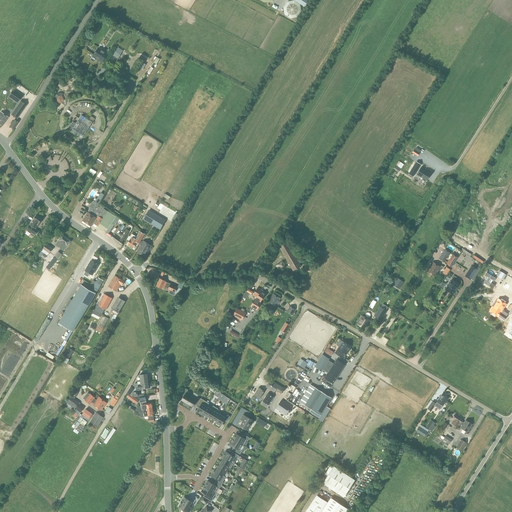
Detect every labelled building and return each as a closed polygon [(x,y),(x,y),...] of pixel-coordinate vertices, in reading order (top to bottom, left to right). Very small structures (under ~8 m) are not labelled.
[(274,0),(272,5),(281,9),(285,0),(274,0)] [(287,1),(283,7),(285,14),(291,18),(298,17),(302,12),(300,4),(294,0),(287,1)] [(108,54),(98,48),(92,57),(102,63),(108,54)] [(115,51),(109,60),(115,64),(121,55),(115,51)] [(17,103),(22,96),(13,89),(8,97),(17,103)] [(17,117),(26,104),(21,101),(12,114),(17,117)] [(0,124),(2,126),(8,117),(1,112),(0,112),(0,124)] [(14,130),(18,123),(14,121),(10,127),(14,130)] [(416,162),(409,173),(413,175),(420,164),(416,162)] [(420,166),(416,172),(423,177),(427,171),(420,166)] [(89,171),(87,174),(93,177),(94,175),(95,174),(96,172),(90,168),(89,170),(89,171)] [(389,179),(394,174),(390,171),(386,177),(389,179)] [(101,193),(95,201),(99,203),(104,195),(101,193)] [(143,199),(151,204),(153,199),(146,195),(143,199)] [(100,205),(96,202),(94,205),(95,206),(94,208),(92,207),(82,221),(91,226),(93,223),(108,233),(112,228),(109,227),(113,222),(120,227),(123,222),(103,209),(104,208),(100,205)] [(149,210),(143,219),(153,225),(156,221),(162,225),(165,220),(149,210)] [(38,225),(39,223),(42,218),(37,215),(33,220),(36,222),(36,223),(38,225)] [(122,240),(128,230),(124,227),(118,237),(122,240)] [(139,244),(145,234),(143,233),(144,232),(141,230),(140,232),(135,240),(133,239),(135,236),(132,234),(130,237),(129,236),(127,240),(130,241),(127,245),(133,248),(136,244),(135,243),(135,242),(139,244)] [(64,251),(70,241),(62,235),(55,245),(64,251)] [(145,257),(151,246),(143,241),(137,252),(145,257)] [(293,271),(301,266),(287,243),(279,247),(293,271)] [(44,248),(50,252),(53,249),(47,244),(44,248)] [(444,262),(450,253),(445,250),(439,259),(444,262)] [(58,259),(62,254),(58,252),(47,267),(49,269),(57,258),(58,259)] [(452,267),(458,258),(453,254),(446,264),(452,267)] [(86,271),(84,275),(88,277),(90,274),(92,275),(98,265),(91,260),(85,271),(86,271)] [(435,276),(441,267),(433,262),(427,271),(435,276)] [(478,268),(473,265),(465,276),(470,280),(478,268)] [(496,283),(480,276),(477,283),(488,288),(489,287),(501,292),(502,290),(511,294),(511,277),(505,275),(502,281),(498,279),(496,283)] [(122,285),(125,281),(115,276),(108,287),(117,291),(121,285),(122,285)] [(398,289),(403,282),(398,278),(393,285),(398,289)] [(182,289),(177,287),(165,282),(165,281),(160,279),(157,286),(162,288),(163,288),(165,289),(165,288),(168,289),(179,294),(182,289)] [(460,285),(452,280),(445,290),(453,296),(460,285)] [(251,290),(254,285),(251,284),(248,289),(247,288),(246,291),(243,297),(246,299),(249,293),(251,294),(252,291),(251,290)] [(73,332),(97,293),(91,289),(90,291),(82,286),(60,323),(73,332)] [(260,303),(261,301),(266,293),(258,288),(253,295),(257,298),(251,307),(256,310),(261,303),(260,303)] [(106,310),(112,299),(104,294),(99,304),(98,304),(92,313),(100,317),(105,309),(106,310)] [(278,304),(280,302),(279,301),(280,299),(273,294),(268,301),(276,306),(277,303),(278,304)] [(114,321),(117,315),(125,302),(118,297),(112,308),(113,309),(112,312),(115,314),(112,319),(114,321)] [(504,320),(506,316),(501,313),(507,304),(498,298),(489,311),(498,317),(504,320)] [(381,320),(389,307),(383,304),(375,316),(381,320)] [(249,320),(252,313),(250,312),(252,309),(249,307),(244,318),(249,320)] [(295,310),(290,307),(286,311),(291,315),(295,310)] [(245,314),(236,309),(233,316),(241,320),(245,314)] [(364,328),(369,320),(363,316),(358,324),(364,328)] [(286,323),(281,330),(286,333),(290,325),(286,323)] [(231,330),(229,334),(240,340),(242,336),(231,330)] [(343,358),(350,346),(343,341),(335,353),(343,358)] [(68,358),(73,350),(69,347),(64,356),(68,358)] [(330,356),(333,352),(326,347),(323,351),(330,356)] [(322,370),(329,359),(323,355),(316,366),(322,370)] [(333,383),(345,365),(336,360),(325,378),(324,381),(326,383),(328,380),(333,383)] [(309,371),(322,379),(326,375),(313,366),(309,371)] [(141,383),(149,382),(148,374),(140,375),(140,381),(138,382),(138,385),(141,385),(141,383)] [(281,394),(284,389),(271,380),(266,387),(274,392),(275,390),(281,394)] [(301,385),(299,390),(310,394),(312,390),(301,385)] [(259,399),(264,391),(258,387),(253,395),(259,399)] [(316,388),(305,405),(311,409),(310,412),(319,418),(331,398),(316,388)] [(187,391),(184,389),(181,394),(184,396),(180,402),(186,405),(191,395),(186,392),(187,391)] [(299,390),(296,394),(305,401),(308,396),(299,390)] [(75,408),(79,403),(74,399),(78,393),(75,391),(71,397),(67,402),(75,408)] [(96,400),(94,399),(95,398),(88,392),(83,399),(90,404),(92,402),(94,403),(93,404),(101,411),(107,403),(99,397),(96,400)] [(269,405),(274,397),(268,393),(263,401),(269,405)] [(133,396),(131,395),(129,394),(127,397),(136,404),(139,401),(133,396)] [(440,410),(448,398),(442,394),(436,404),(432,401),(427,408),(431,411),(434,406),(440,410)] [(197,399),(191,395),(186,405),(191,408),(195,403),(197,404),(201,399),(197,397),(197,399)] [(139,397),(140,407),(142,407),(142,409),(144,408),(152,407),(152,403),(143,404),(143,401),(147,401),(146,396),(139,397)] [(292,400),(302,407),(305,402),(295,396),(292,400)] [(114,397),(110,404),(113,406),(113,407),(118,400),(117,400),(115,398),(114,397)] [(203,401),(201,399),(197,404),(200,406),(197,412),(202,415),(203,413),(208,405),(203,402),(203,401)] [(286,416),(292,407),(281,400),(276,409),(286,416)] [(212,408),(208,405),(203,413),(208,415),(212,408)] [(217,411),(212,408),(208,415),(212,418),(217,411)] [(89,419),(93,413),(87,409),(83,415),(89,419)] [(221,413),(217,411),(212,418),(217,421),(221,413)] [(97,427),(103,417),(97,413),(90,422),(97,427)] [(227,417),(221,413),(217,421),(216,423),(221,426),(224,420),(227,422),(230,417),(227,415),(227,417)] [(250,419),(242,414),(240,418),(242,419),(239,425),(244,428),(250,419)] [(464,423),(461,421),(462,419),(454,415),(451,419),(453,420),(451,423),(458,427),(459,425),(462,426),(461,428),(467,432),(472,424),(466,420),(464,423)] [(435,423),(430,420),(426,427),(431,431),(435,423)] [(419,427),(417,431),(425,436),(428,431),(423,428),(422,429),(419,427)] [(247,440),(249,437),(243,434),(242,437),(236,433),(233,439),(242,444),(245,439),(247,440)] [(449,444),(451,440),(445,436),(444,438),(443,439),(447,442),(446,443),(449,444)] [(242,444),(233,439),(230,444),(235,448),(233,450),(239,454),(241,451),(239,450),(242,444)] [(467,443),(462,440),(457,448),(461,451),(467,443)] [(236,458),(238,455),(233,452),(231,454),(225,451),(222,456),(224,457),(232,462),(235,457),(236,458)] [(205,466),(208,459),(203,457),(199,464),(205,466)] [(232,462),(224,457),(222,462),(229,467),(232,462)] [(226,471),(229,467),(222,462),(219,467),(226,471)] [(355,480),(333,466),(327,476),(325,475),(320,482),(344,497),(355,480)] [(226,471),(219,467),(216,471),(224,476),(226,471)] [(220,481),(224,476),(216,471),(214,470),(211,475),(217,479),(215,481),(220,485),(222,482),(220,481)] [(219,488),(220,485),(215,481),(213,484),(208,481),(204,486),(214,492),(217,487),(219,488)] [(236,491),(240,494),(245,487),(241,484),(236,491)] [(214,492),(204,486),(201,492),(207,495),(205,498),(210,501),(212,498),(211,497),(214,492)] [(192,498),(186,495),(181,504),(188,509),(191,505),(189,504),(192,498)] [(327,502),(317,495),(305,511),(345,511),(347,509),(331,498),(327,502)]
